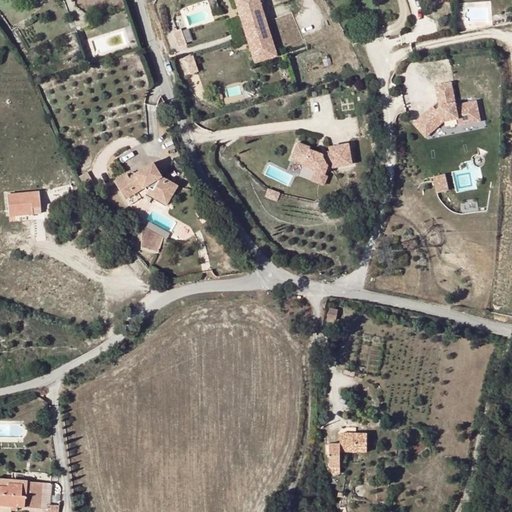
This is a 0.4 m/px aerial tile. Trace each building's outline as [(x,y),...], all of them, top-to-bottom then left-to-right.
[(276,55),(258,0),(235,0),(255,62),(276,55)] [(186,45),(180,29),(173,31),(179,47),(186,45)] [(87,64),(95,62),(93,56),(85,59),(87,64)] [(198,72),(193,56),(186,58),(191,74),(198,72)] [(452,82),(433,85),(437,103),(433,106),(430,103),(415,117),(429,133),(442,121),(457,118),(459,125),(480,121),(477,101),(456,105),(452,82)] [(429,133),(415,117),(411,121),(425,136),(429,133)] [(308,148),(308,146),(296,142),(291,158),(303,162),(312,165),(311,168),(315,169),(323,172),(326,163),(331,162),(331,165),(350,161),(347,141),(328,145),(329,150),(319,152),(308,148)] [(147,185),(170,199),(178,185),(160,176),(153,162),(135,173),(137,176),(130,180),(126,174),(114,182),(124,198),(131,193),(132,194),(147,185)] [(179,176),(183,165),(173,162),(169,173),(179,176)] [(323,172),(315,169),(312,179),(323,182),(326,173),(323,172)] [(448,173),(435,177),(439,192),(453,189),(448,173)] [(131,193),(124,198),(128,205),(149,193),(167,203),(170,199),(147,185),(132,194),(131,193)] [(280,192),(270,188),(267,195),(277,199),(280,192)] [(39,192),(7,195),(9,216),(33,214),(33,208),(40,207),(39,192)] [(40,207),(33,208),(33,214),(33,219),(41,219),(40,207)] [(202,209),(196,212),(200,219),(205,215),(202,209)] [(162,238),(142,227),(141,247),(157,251),(162,238)] [(329,308),(327,318),(335,319),(337,310),(329,308)] [(340,474),(340,444),(326,445),(327,455),(330,454),(330,468),(332,468),(332,474),(340,474)] [(0,480),(0,487),(7,488),(8,485),(25,486),(25,482),(0,480)] [(52,483),(25,482),(25,486),(8,485),(7,488),(0,487),(0,506),(10,507),(47,510),(49,510),(49,505),(52,483)]
